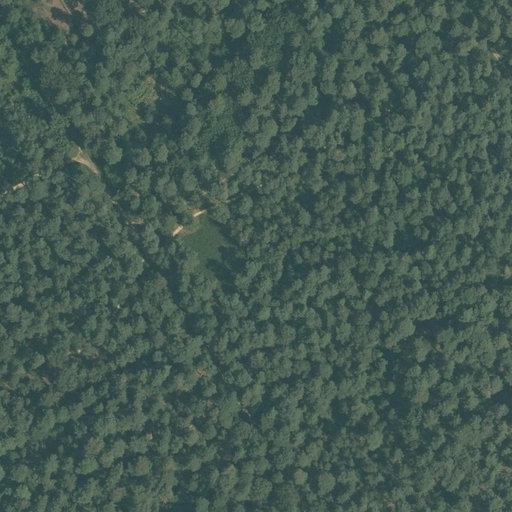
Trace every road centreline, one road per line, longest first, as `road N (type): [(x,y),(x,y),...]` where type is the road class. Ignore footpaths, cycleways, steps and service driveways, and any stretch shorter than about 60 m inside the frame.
road 1 (track): [(78,156),(297,511)]
road 2 (track): [(128,231),(481,34)]
road 3 (track): [(163,0),(29,76),(78,156)]
